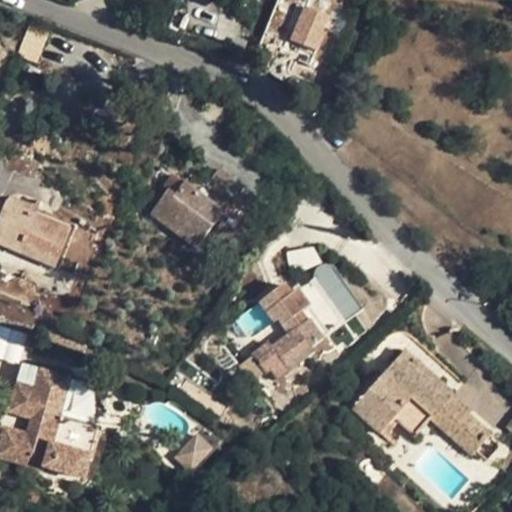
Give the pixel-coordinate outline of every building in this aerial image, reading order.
[(290,39),(318,50),(332,14),(303,4),(290,39)] [(380,97),(366,86),(357,101),(373,110),(380,97)] [(169,228),(197,249),(218,220),(221,222),(236,233),(252,212),(234,198),(242,188),(218,170),(206,186),(229,204),(223,213),(173,176),(165,188),(168,191),(157,206),(176,219),(169,228)] [(32,216),(35,209),(9,197),(5,205),(3,210),(0,208),(0,245),(55,268),(70,232),(32,216)] [(151,214),(169,228),(176,219),(157,206),(151,214)] [(77,227),(35,209),(32,216),(70,232),(74,234),(77,227)] [(221,222),(213,233),(228,244),(236,233),(221,222)] [(59,270),(74,234),(70,232),(55,268),(59,270)] [(314,280),(291,296),(284,286),(260,303),(275,324),(279,322),(290,337),(272,349),(269,344),(252,357),(264,374),(271,370),(278,379),(314,353),(310,348),(323,339),(304,313),(309,309),(328,335),(345,323),(314,280)] [(323,339),(328,335),(309,309),(304,313),(323,339)] [(0,357),(18,361),(23,334),(0,329),(0,357)] [(404,351),(352,409),(381,435),(395,419),(416,437),(431,420),(472,457),(490,436),(450,400),(453,396),(404,351)] [(102,414),(78,382),(23,366),(11,406),(41,415),(32,444),(2,435),(0,444),(0,454),(44,468),(50,445),(89,456),(102,414)] [(189,472),(211,452),(198,438),(176,458),(189,472)] [(83,478),(89,456),(50,445),(44,468),(83,478)]
